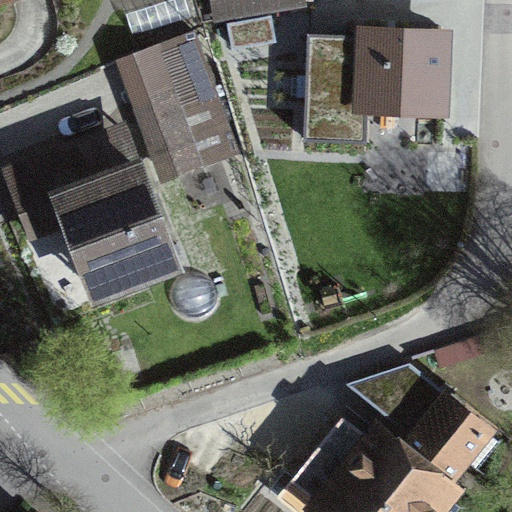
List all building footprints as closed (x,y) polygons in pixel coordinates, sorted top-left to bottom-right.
[(225,0),(228,14),(298,2),(297,0),(225,0)] [(206,66),(194,31),(133,52),(175,172),(232,152),(202,68),(206,66)] [(366,34),(365,60),(362,100),(364,101),(436,104),(439,38),(366,34)] [(235,61),(243,88),(291,73),(283,46),(235,61)] [(364,101),(362,100),(365,60),(328,59),(325,120),(363,121),(364,101)] [(23,212),(59,198),(88,277),(124,263),(130,278),(172,262),(136,167),(121,173),(106,133),(7,171),(23,212)] [(354,385),(415,434),(445,397),(407,367),(354,385)] [(415,434),(455,466),(464,455),(475,464),(495,440),(483,431),(485,429),(445,396),(445,397),(415,434)] [(455,466),(415,434),(400,452),(378,434),(321,504),(330,511),(424,511),(444,488),(440,485),(455,466)]
